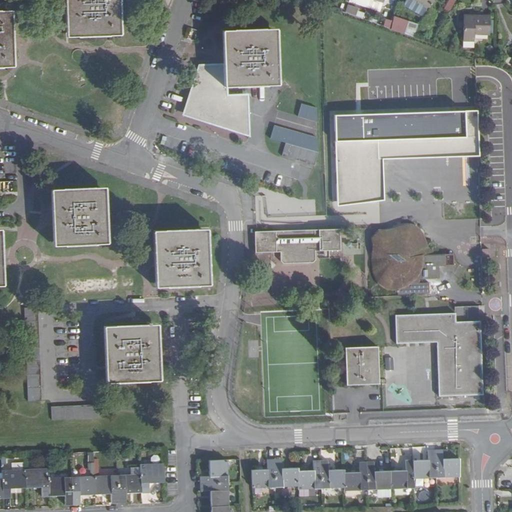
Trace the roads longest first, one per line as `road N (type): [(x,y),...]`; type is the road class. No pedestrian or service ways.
road 1 (residential): [(232,299),(236,217),(228,196),(130,161)]
road 2 (residential): [(452,430),(253,439)]
road 3 (residential): [(184,441),(176,304),(232,299)]
road 4 (residential): [(130,161),(186,0)]
road 5 (residential): [(253,439),(223,410),(232,299)]
